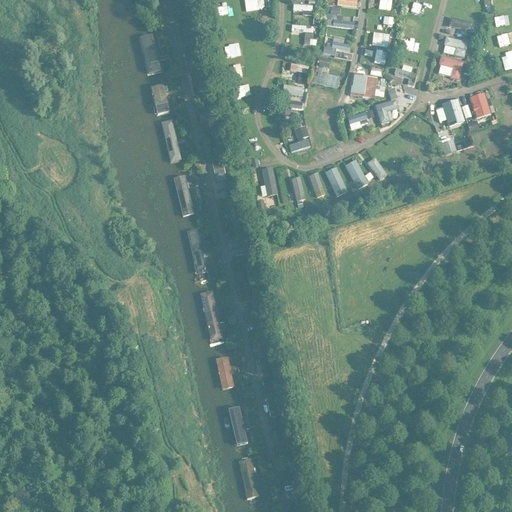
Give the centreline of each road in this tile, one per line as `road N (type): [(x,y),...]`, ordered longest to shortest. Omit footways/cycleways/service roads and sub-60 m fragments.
road 1 (unclassified): [(282,511),(166,5)]
road 2 (secondary): [(446,511),(462,430),(511,338)]
